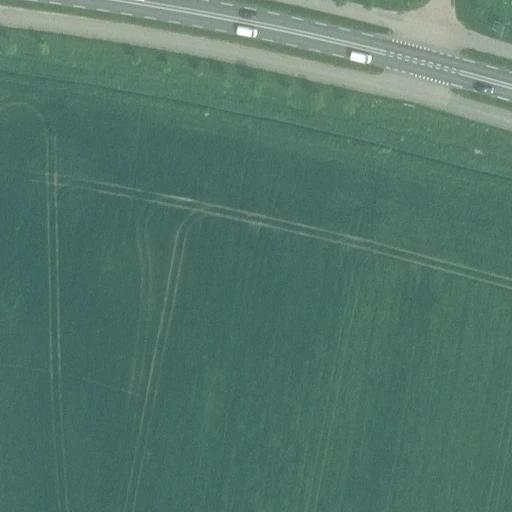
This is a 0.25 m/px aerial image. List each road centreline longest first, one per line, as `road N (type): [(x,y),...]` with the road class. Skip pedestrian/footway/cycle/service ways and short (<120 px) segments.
road 1 (unclassified): [(412,93),(120,33),(0,17)]
road 2 (primary): [(422,62),(90,0)]
road 3 (unclassified): [(431,31),(296,0)]
